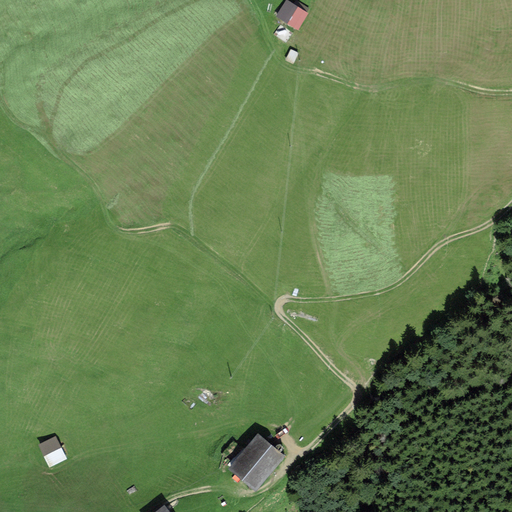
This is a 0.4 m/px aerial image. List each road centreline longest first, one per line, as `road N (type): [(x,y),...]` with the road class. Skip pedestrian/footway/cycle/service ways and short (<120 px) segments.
road 1 (track): [(352,405),(352,389),(278,302),(394,285),(436,244),(477,229),(511,203)]
road 2 (track): [(277,307),(180,229),(118,226),(88,176),(42,132),(13,118),(0,97)]
road 3 (track): [(511,92),(431,80),(359,86),(297,68),(283,63),(252,0)]
road 4 (track): [(147,511),(191,491),(252,494),(268,486),(288,458),(283,437)]
road 5 (track): [(352,405),(246,511)]
